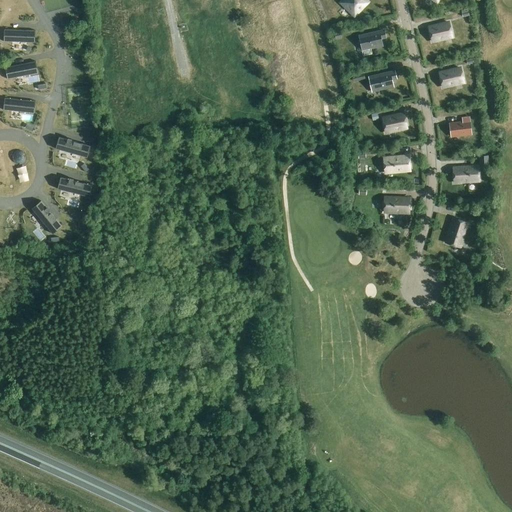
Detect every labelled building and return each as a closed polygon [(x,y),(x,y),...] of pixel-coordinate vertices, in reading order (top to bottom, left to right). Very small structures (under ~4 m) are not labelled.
[(367,2),(364,0),(343,0),(341,3),(354,15),(367,2)] [(330,11),(328,18),(342,22),(344,15),(330,11)] [(429,27),(432,41),(452,37),(449,22),(429,27)] [(6,29),(5,42),(33,43),(34,30),(6,29)] [(384,31),(359,36),(362,50),(382,45),(381,38),(385,37),(384,31)] [(34,61),(7,67),(9,79),(37,74),(34,61)] [(460,68),(439,73),(443,87),(464,82),(460,68)] [(395,71),(369,77),(372,91),(393,86),(391,79),(396,78),(395,71)] [(6,98),(5,110),(33,113),(34,101),(6,98)] [(404,113),(383,118),(386,132),(407,128),(404,113)] [(462,122),(450,123),(451,136),(471,134),(469,117),(462,118),(462,122)] [(60,137),(57,149),(86,157),(89,145),(60,137)] [(13,154),(12,157),(13,161),(15,163),(19,164),(23,163),(25,161),(26,157),(25,154),(22,151),(19,150),(15,151),(13,154)] [(409,155),(384,158),(385,173),(410,170),(409,155)] [(480,171),(489,171),(488,155),(479,156),(480,171)] [(84,163),(81,166),(86,172),(89,170),(84,163)] [(478,166),(453,168),(454,182),(479,181),(478,166)] [(62,177),(59,189),(88,197),(91,185),(62,177)] [(410,215),(411,196),(384,195),(383,214),(410,215)] [(42,202),(33,210),(52,233),(61,225),(42,202)] [(454,219),(446,242),(460,247),(468,223),(454,219)] [(437,222),(429,245),(441,250),(450,227),(437,222)]
